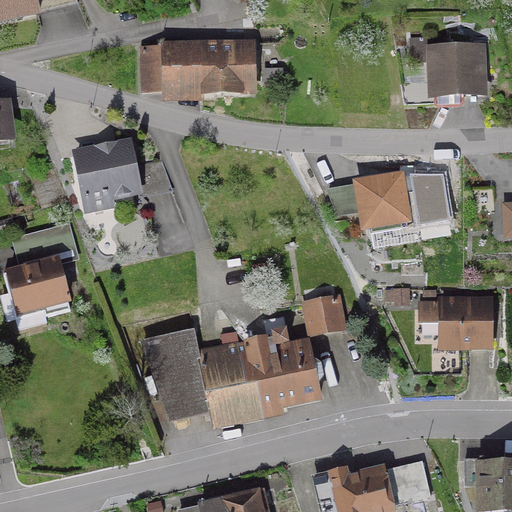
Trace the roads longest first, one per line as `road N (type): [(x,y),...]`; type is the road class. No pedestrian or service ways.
road 1 (residential): [(0,77),(197,128),(308,146),(511,142)]
road 2 (residential): [(42,511),(339,437),(511,423)]
